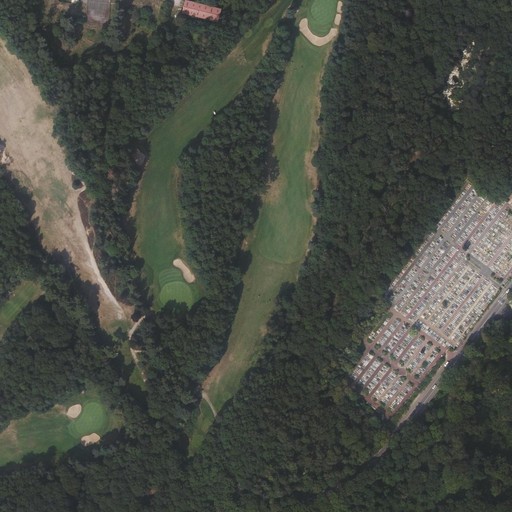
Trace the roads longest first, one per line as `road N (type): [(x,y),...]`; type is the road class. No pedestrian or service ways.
road 1 (secondary): [(277,511),(385,451),(511,291)]
road 2 (track): [(48,0),(58,30),(119,55),(167,38),(179,0)]
